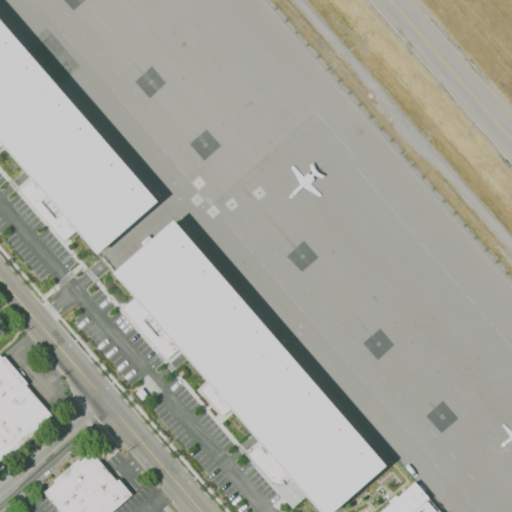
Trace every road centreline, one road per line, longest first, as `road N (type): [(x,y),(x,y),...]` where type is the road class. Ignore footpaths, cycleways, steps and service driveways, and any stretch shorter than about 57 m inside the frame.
road 1 (tertiary): [(106,404),(0,281)]
road 2 (tertiary): [(106,404),(199,511)]
road 3 (tertiary): [(106,404),(0,496)]
